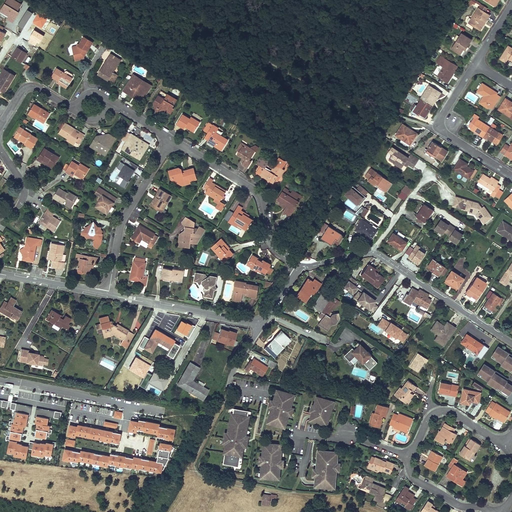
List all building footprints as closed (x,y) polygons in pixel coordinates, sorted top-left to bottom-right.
[(21,5),(19,3),(21,0),(7,0),(1,11),(14,19),(19,12),(17,11),(21,5)] [(478,8),(485,12),(487,8),(480,4),(480,5),(478,8)] [(485,12),(478,8),(471,19),(469,23),(480,30),(483,24),(483,23),(484,23),(489,15),(485,12)] [(40,10),(33,23),(40,28),(48,15),(40,10)] [(18,25),(24,28),(32,14),(27,11),(18,25)] [(34,30),(27,41),(34,45),(37,41),(40,43),(44,36),(34,30)] [(472,39),(461,33),(451,48),(460,54),(464,49),(465,46),(467,47),(472,39)] [(93,42),(84,36),(79,44),(77,47),(72,48),(75,60),(84,58),(84,56),(83,54),(85,51),(87,52),(93,42)] [(511,48),(508,46),(500,59),(505,62),(508,58),(509,56),(510,57),(509,59),(511,60),(511,48)] [(18,48),(13,57),(21,62),(26,53),(18,48)] [(121,60),(110,53),(98,74),(108,80),(109,80),(113,72),(121,60)] [(457,66),(441,56),(436,63),(443,67),(437,77),(446,82),(452,73),(453,73),(457,66)] [(73,78),(56,68),(51,76),(59,81),(59,80),(68,86),(73,78)] [(16,75),(5,69),(0,76),(0,92),(2,90),(5,92),(16,75)] [(118,75),(113,72),(109,80),(114,83),(117,77),(118,75)] [(138,77),(133,74),(123,91),(128,93),(129,91),(143,100),(151,85),(146,82),(143,86),(136,81),(138,77)] [(146,82),(138,77),(136,81),(143,86),(146,82)] [(68,86),(59,80),(59,81),(58,83),(66,88),(68,86)] [(482,83),(477,91),(484,96),(479,103),(487,108),(488,106),(492,109),(501,96),(497,94),(495,96),(492,93),(491,94),(489,93),(492,90),(482,83)] [(429,85),(423,95),(424,96),(422,100),(432,106),(434,102),(432,101),(436,96),(434,95),(437,90),(429,85)] [(143,100),(129,91),(128,93),(141,102),(143,100)] [(164,99),(158,95),(155,100),(157,101),(154,106),(162,110),(163,108),(166,110),(165,110),(171,113),(174,108),(172,107),(173,105),(174,105),(177,100),(167,94),(164,99)] [(511,102),(505,98),(499,109),(511,117),(511,102)] [(422,100),(421,99),(413,111),(419,115),(420,114),(425,117),(432,106),(422,100)] [(50,113),(34,104),(28,113),(36,118),(37,116),(45,121),(50,113)] [(184,129),(185,127),(186,125),(195,131),(200,122),(191,117),(190,119),(182,114),(176,124),(184,129)] [(475,129),(484,135),(489,127),(477,120),(474,117),(471,122),(474,124),(473,126),(472,125),(471,127),(470,129),(474,131),(475,129)] [(207,133),(213,125),(208,122),(203,130),(207,133)] [(74,129),(65,123),(58,133),(68,139),(76,144),(77,142),(79,143),(84,135),(81,133),(80,134),(73,130),(74,129)] [(408,128),(403,124),(396,135),(410,144),(415,135),(408,131),(407,131),(408,128)] [(218,128),(213,125),(207,133),(211,135),(210,137),(208,140),(207,141),(222,150),(228,140),(216,133),(218,128)] [(484,135),(483,137),(487,139),(488,138),(497,144),(503,135),(495,130),(490,126),(489,127),(484,135)] [(31,134),(20,127),(15,135),(26,142),(25,143),(32,148),(38,139),(31,134)] [(145,142),(141,140),(140,142),(130,135),(131,134),(127,131),(122,139),(124,140),(126,142),(125,144),(122,149),(140,160),(144,153),(141,151),(142,148),(142,147),(145,142)] [(104,140),(96,136),(90,146),(98,151),(100,148),(103,150),(102,151),(107,154),(116,139),(108,134),(104,140)] [(26,142),(15,135),(14,137),(25,143),(26,142)] [(448,151),(432,141),(424,154),(432,160),(435,156),(442,161),(448,151)] [(149,145),(145,142),(142,147),(142,148),(141,151),(144,153),(149,145)] [(246,145),(241,142),(237,150),(239,151),(242,146),(245,148),(246,145)] [(250,148),(246,145),(245,148),(242,146),(239,151),(237,154),(242,157),(245,159),(242,163),(242,164),(247,168),(251,162),(249,160),(255,151),(256,152),(258,148),(253,145),(251,146),(250,148)] [(419,159),(410,154),(408,158),(391,147),(388,152),(392,154),(390,157),(395,160),(393,163),(398,166),(401,168),(404,164),(405,162),(408,164),(413,168),(419,159)] [(59,157),(44,148),(38,159),(42,162),(43,160),(54,166),(59,157)] [(286,161),(279,158),(271,172),(264,168),(268,162),(267,158),(261,155),(256,164),(260,166),(264,168),(260,175),(273,183),(277,176),(279,177),(284,170),(281,168),(286,161)] [(467,164),(460,159),(454,169),(469,178),(473,171),(467,167),(467,168),(465,167),(466,166),(467,164)] [(54,166),(43,160),(42,162),(52,168),(54,166)] [(79,165),(72,161),(69,166),(66,171),(73,176),(74,174),(75,172),(84,177),(89,169),(80,163),(79,165)] [(117,167),(121,169),(118,175),(124,178),(120,185),(125,188),(138,166),(131,162),(129,166),(121,161),(117,167)] [(179,167),(175,168),(176,170),(170,172),(173,180),(176,182),(184,180),(185,183),(190,181),(190,179),(196,177),(194,168),(184,170),(185,172),(183,173),(182,171),(182,169),(179,167)] [(389,181),(370,168),(365,176),(369,179),(368,180),(375,185),(376,184),(384,190),(389,181)] [(498,183),(483,174),(478,182),(489,188),(493,191),(491,194),(490,194),(494,196),(495,194),(498,189),(500,186),(497,184),(498,183)] [(213,180),(210,178),(203,188),(206,190),(211,193),(209,195),(215,198),(220,201),(222,198),(224,195),(226,191),(212,182),(213,180)] [(392,183),(389,181),(384,190),(376,184),(375,185),(385,192),(392,183)] [(350,186),(344,194),(358,206),(369,193),(360,185),(355,190),(350,186)] [(412,189),(406,185),(402,190),(408,195),(410,193),(412,189)] [(68,194),(59,188),(53,197),(63,203),(65,201),(65,200),(68,201),(67,202),(72,205),(77,197),(69,192),(68,194)] [(104,191),(99,188),(95,193),(102,197),(97,205),(97,207),(105,212),(107,212),(113,203),(110,201),(110,200),(107,198),(107,197),(105,196),(107,193),(104,191)] [(172,196),(160,189),(157,194),(159,195),(155,200),(154,199),(150,205),(158,210),(160,207),(163,209),(172,196)] [(500,197),(503,192),(498,189),(495,194),(500,197)] [(300,195),(293,190),(291,193),(288,192),(288,191),(286,194),(282,191),(277,199),(281,202),(279,204),(283,207),(284,205),(286,207),(285,208),(283,211),(290,216),(295,208),(295,206),(297,204),(298,204),(299,202),(296,200),(300,195)] [(116,198),(107,193),(105,196),(107,197),(107,198),(110,200),(110,201),(113,203),(116,198)] [(463,201),(464,199),(455,196),(453,206),(461,209),(463,201)] [(220,201),(215,198),(213,201),(218,204),(216,208),(218,209),(221,205),(224,207),(225,204),(220,201)] [(481,208),(478,203),(468,200),(468,202),(465,210),(469,211),(470,210),(475,211),(479,216),(478,217),(483,223),(491,218),(485,209),(484,209),(482,207),(481,208)] [(425,222),(433,210),(432,209),(425,204),(416,216),(418,217),(422,220),(425,222)] [(242,208),(238,205),(228,221),(236,226),(237,224),(238,222),(248,228),(253,220),(248,217),(243,214),(242,215),(239,213),(241,210),(242,208)] [(163,209),(160,207),(158,210),(157,212),(160,214),(164,215),(167,211),(163,209)] [(55,212),(48,208),(45,212),(42,217),(44,219),(42,222),(48,226),(47,227),(54,231),(60,221),(52,216),(55,212)] [(356,229),(370,239),(376,230),(362,220),(363,219),(360,216),(354,226),(357,228),(356,229)] [(44,219),(42,217),(39,222),(47,227),(48,226),(42,222),(44,219)] [(195,222),(186,217),(182,223),(185,227),(184,233),(181,233),(180,234),(179,241),(185,242),(184,246),(190,247),(190,243),(196,243),(196,240),(199,240),(205,230),(200,226),(198,229),(194,228),(195,222)] [(500,219),(494,229),(511,240),(511,238),(511,228),(507,225),(508,224),(500,219)] [(447,234),(452,226),(449,224),(448,225),(445,223),(441,220),(435,229),(442,234),(444,232),(447,234)] [(88,226),(85,228),(86,229),(82,232),(82,235),(85,235),(87,238),(88,238),(90,236),(93,237),(95,239),(93,240),(94,245),(97,248),(101,243),(101,240),(100,238),(102,237),(102,234),(101,233),(102,231),(100,229),(99,229),(100,228),(97,227),(94,222),(88,226)] [(342,234),(324,223),(316,234),(332,244),(334,242),(337,244),(340,241),(338,240),(342,234)] [(155,234),(139,225),(131,238),(133,238),(138,242),(139,243),(142,239),(143,237),(144,237),(144,238),(150,242),(151,240),(155,242),(158,237),(155,235),(155,234)] [(457,243),(463,234),(458,232),(455,230),(456,229),(452,226),(447,234),(451,236),(449,238),(457,243)] [(396,235),(393,233),(388,241),(402,250),(405,246),(404,245),(406,242),(402,239),(396,235)] [(37,239),(27,237),(24,249),(23,248),(22,253),(24,255),(23,260),(33,262),(36,245),(37,239)] [(228,246),(221,239),(211,247),(217,254),(218,253),(225,261),(233,254),(229,249),(227,247),(228,246)] [(64,245),(51,243),(50,251),(52,251),(50,259),(53,260),(52,267),(63,269),(65,262),(61,261),(64,245)] [(408,259),(418,266),(426,253),(416,245),(408,259)] [(217,254),(224,262),(225,261),(218,253),(217,254)] [(98,258),(88,255),(87,259),(80,258),(79,260),(78,270),(90,272),(92,265),(92,261),(95,261),(97,262),(98,258)] [(259,258),(252,255),(247,264),(251,266),(252,267),(254,266),(258,269),(257,270),(265,274),(267,272),(269,267),(271,265),(263,260),(262,261),(262,262),(258,260),(259,258)] [(135,257),(135,261),(134,261),(132,270),(134,270),(133,280),(141,281),(141,285),(145,286),(147,276),(146,276),(143,275),(144,271),(145,263),(144,262),(145,259),(135,257)] [(444,266),(433,259),(427,268),(439,275),(440,273),(444,266)] [(511,262),(503,277),(508,280),(510,277),(511,275),(511,274),(511,262)] [(375,269),(368,264),(360,274),(371,283),(372,281),(378,286),(384,278),(377,273),(376,273),(373,271),(375,269)] [(173,269),(163,268),(161,278),(170,280),(171,279),(182,282),(184,270),(173,268),(173,269)] [(464,279),(452,270),(446,280),(458,288),(464,279)] [(217,277),(212,276),(208,278),(205,274),(195,273),(194,279),(198,280),(198,282),(200,285),(202,283),(206,288),(203,290),(205,292),(209,293),(208,297),(213,298),(214,291),(215,286),(217,277)] [(486,283),(476,277),(465,293),(475,299),(486,283)] [(313,282),(308,279),(300,292),(299,291),(296,296),(305,302),(311,293),(313,289),(315,290),(319,283),(314,280),(313,282)] [(446,280),(444,282),(457,290),(458,288),(446,280)] [(246,282),(236,281),(235,286),(236,286),(235,290),(233,298),(241,299),(242,294),(242,292),(247,293),(246,295),(251,296),(256,297),(258,286),(246,284),(246,282)] [(341,290),(369,315),(378,304),(349,281),(341,290)] [(313,289),(311,293),(313,294),(321,284),(319,283),(315,290),(313,289)] [(418,291),(413,288),(406,301),(411,304),(413,301),(420,305),(421,303),(422,304),(421,306),(426,308),(431,300),(426,298),(428,294),(419,289),(418,291)] [(502,300),(489,291),(485,297),(488,299),(484,305),(491,310),(497,303),(497,302),(500,304),(502,300)] [(329,299),(321,294),(312,306),(321,312),(329,299)] [(333,307),(335,303),(338,300),(331,296),(329,299),(321,312),(325,314),(322,319),(320,322),(329,327),(330,325),(329,322),(331,322),(332,324),(335,324),(339,319),(337,313),(331,315),(329,317),(327,316),(333,307)] [(10,297),(6,303),(12,306),(16,301),(10,297)] [(17,319),(22,312),(12,306),(6,303),(3,301),(0,306),(0,310),(13,319),(14,317),(17,319)] [(294,305),(289,303),(285,309),(288,311),(289,312),(294,305)] [(60,314),(51,309),(48,315),(50,316),(48,321),(53,324),(59,327),(60,328),(61,326),(67,329),(69,325),(68,324),(71,318),(65,315),(63,319),(61,318),(59,317),(60,314)] [(107,316),(99,318),(100,324),(101,328),(103,328),(105,333),(110,332),(123,340),(120,344),(126,348),(134,334),(117,325),(115,327),(112,325),(111,325),(110,321),(108,321),(107,316)] [(382,318),(377,326),(385,330),(384,331),(396,338),(403,342),(407,335),(401,331),(401,330),(390,322),(389,323),(382,318)] [(437,321),(433,326),(436,328),(436,330),(434,333),(438,335),(440,336),(437,341),(444,346),(455,329),(450,325),(449,327),(447,326),(448,325),(445,324),(444,325),(437,321)] [(329,327),(320,322),(318,325),(327,330),(329,327)] [(212,340),(232,348),(238,333),(218,327),(212,340)] [(103,328),(101,328),(104,337),(111,335),(110,332),(105,333),(103,328)] [(174,341),(155,330),(149,340),(144,337),(139,345),(151,352),(158,341),(170,348),(174,341)] [(289,338),(281,330),(267,345),(268,346),(265,349),(273,357),(283,347),(282,346),(289,338)] [(471,339),(466,335),(461,343),(478,354),(484,345),(472,337),(471,339)] [(353,352),(361,345),(358,343),(349,351),(355,358),(357,356),(353,352)] [(364,349),(361,345),(353,352),(357,356),(370,370),(377,362),(370,355),(371,354),(368,351),(367,352),(364,349)] [(510,353),(499,346),(493,355),(496,357),(497,356),(504,361),(509,355),(510,353)] [(29,351),(21,349),(19,361),(32,363),(42,366),(44,357),(38,356),(35,355),(35,354),(29,352),(29,351)] [(428,359),(418,353),(409,366),(418,372),(424,362),(426,363),(428,359)] [(504,361),(497,356),(496,357),(493,355),(492,356),(503,364),(504,361)] [(250,363),(248,362),(244,369),(248,371),(250,369),(260,375),(266,366),(253,358),(251,361),(250,363)] [(276,363),(269,359),(266,364),(274,368),(276,363)] [(199,367),(190,362),(177,384),(203,400),(209,391),(203,387),(197,384),(191,381),(199,367)] [(511,368),(505,364),(503,366),(511,372),(511,370),(511,369),(511,368)] [(151,373),(147,371),(137,388),(143,391),(147,388),(157,394),(160,390),(162,391),(172,377),(155,365),(151,373)] [(491,380),(495,373),(496,372),(485,365),(479,374),(483,376),(484,375),(491,380)] [(509,379),(497,371),(496,372),(495,373),(491,380),(492,381),(497,374),(502,377),(505,379),(508,381),(509,379)] [(491,380),(484,375),(483,376),(479,374),(478,375),(489,382),(491,380)] [(511,405),(511,404),(511,387),(506,383),(507,382),(508,381),(505,379),(502,377),(497,374),(492,381),(491,382),(502,389),(502,390),(510,395),(508,397),(506,402),(511,405)] [(416,386),(408,380),(402,388),(400,387),(396,392),(401,396),(399,398),(405,402),(408,398),(410,399),(413,394),(411,393),(410,392),(411,390),(412,391),(416,386)] [(483,386),(475,381),(473,384),(481,389),(483,386)] [(459,386),(441,382),(438,393),(457,396),(459,386)] [(502,389),(491,382),(490,385),(501,392),(502,390),(502,389)] [(472,401),(478,403),(480,392),(463,389),(460,403),(470,405),(470,401),(471,400),(472,401)] [(268,423),(283,428),(283,427),(285,420),(287,421),(292,402),(291,401),(292,395),(293,394),(277,390),(275,397),(274,397),(273,401),(274,401),(272,408),(271,408),(269,416),(270,416),(268,423)] [(332,401),(316,396),(314,404),(316,405),(315,407),(316,408),(315,410),(314,411),(313,413),(312,413),(309,420),(325,425),(325,424),(327,418),(329,419),(332,409),(330,408),(332,402),(332,401)] [(0,406),(31,413),(32,406),(0,399),(0,406)] [(495,403),(491,401),(485,410),(489,413),(489,414),(496,418),(497,418),(498,416),(505,420),(510,412),(496,403),(495,403)] [(388,407),(378,404),(375,413),(373,412),(371,417),(374,418),(372,425),(380,427),(382,418),(381,417),(382,415),(383,415),(386,416),(388,407)] [(61,418),(62,412),(37,408),(36,414),(61,418)] [(249,411),(234,409),(233,414),(231,413),(228,433),(227,439),(226,444),(224,454),(225,454),(223,464),(239,467),(239,464),(241,457),(242,457),(244,447),(244,445),(243,443),(244,440),(245,439),(246,436),(249,417),(248,416),(249,411)] [(9,439),(21,441),(27,414),(15,411),(9,439)] [(398,415),(393,413),(389,424),(394,426),(401,428),(401,430),(408,432),(413,419),(399,413),(398,415)] [(34,437),(46,439),(50,424),(48,425),(49,418),(37,416),(34,437)] [(139,421),(130,419),(128,430),(137,432),(137,429),(139,421)] [(139,419),(139,421),(137,429),(144,430),(146,421),(139,419)] [(146,420),(146,421),(144,430),(144,431),(158,434),(160,426),(160,423),(146,420)] [(455,428),(445,423),(440,431),(441,432),(440,434),(439,433),(435,439),(443,444),(445,440),(449,443),(450,442),(452,443),(457,434),(453,432),(455,428)] [(68,424),(66,435),(74,437),(75,435),(76,426),(68,424)] [(77,424),(76,426),(75,435),(89,437),(91,427),(77,424)] [(168,428),(160,426),(158,434),(158,436),(166,437),(166,438),(174,440),(176,428),(168,427),(168,428)] [(105,430),(91,427),(89,437),(102,441),(105,430)] [(121,433),(105,430),(102,441),(119,445),(121,433)] [(75,440),(66,438),(65,445),(74,446),(75,440)] [(155,439),(150,438),(147,453),(152,454),(155,439)] [(480,444),(471,438),(471,439),(466,446),(465,445),(459,453),(467,459),(473,451),(475,452),(480,444)] [(13,456),(27,458),(29,446),(16,444),(16,442),(9,441),(6,452),(13,454),(13,456)] [(31,456),(51,458),(54,444),(46,442),(46,444),(34,443),(31,456)] [(159,448),(160,448),(170,451),(171,451),(173,444),(161,442),(159,448)] [(281,445),(265,443),(265,451),(263,451),(263,452),(262,456),(262,460),(262,465),(261,469),(261,470),(263,470),(263,478),(279,479),(279,472),(280,472),(280,468),(279,468),(279,466),(279,465),(279,463),(280,462),(280,460),(281,460),(281,452),(281,451),(281,445)] [(71,461),(71,460),(73,450),(73,449),(65,448),(62,459),(71,461)] [(160,448),(158,455),(169,457),(170,451),(160,448)] [(85,461),(87,451),(81,449),(80,452),(79,460),(85,461)] [(78,462),(79,460),(80,452),(73,450),(71,460),(78,462)] [(92,463),(94,453),(95,452),(87,451),(85,461),(92,463)] [(318,465),(318,466),(317,466),(317,469),(316,476),(316,479),(317,479),(317,486),(333,488),(333,485),(334,477),(336,477),(336,471),(337,463),(337,461),(336,461),(336,452),(320,451),(320,454),(320,461),(317,461),(317,464),(318,465)] [(443,456),(434,452),(430,459),(428,458),(425,465),(435,471),(443,456)] [(92,463),(101,464),(102,455),(94,453),(92,463)] [(109,463),(116,464),(118,455),(111,453),(110,455),(109,463)] [(109,463),(110,455),(103,454),(102,455),(101,464),(100,465),(108,467),(109,463)] [(124,467),(124,466),(126,456),(119,454),(118,455),(116,464),(116,465),(124,467)] [(157,460),(157,461),(164,462),(163,464),(164,464),(166,465),(170,457),(169,457),(158,455),(157,460)] [(132,468),(132,467),(134,458),(126,456),(124,466),(132,468)] [(140,468),(142,458),(142,457),(134,456),(134,458),(132,467),(140,469),(140,468)] [(381,460),(375,457),(373,463),(370,461),(367,467),(373,470),(374,468),(379,470),(379,469),(383,470),(391,473),(394,464),(386,460),(386,462),(381,460)] [(448,465),(452,468),(450,471),(453,473),(452,475),(454,476),(453,478),(452,478),(452,479),(453,479),(453,480),(454,481),(459,484),(462,479),(467,472),(455,464),(458,460),(453,457),(448,465)] [(140,468),(147,470),(149,460),(142,458),(140,468)] [(147,470),(155,471),(157,461),(157,460),(150,459),(149,460),(147,470)] [(164,462),(157,461),(155,471),(162,473),(164,464),(163,464),(164,462)] [(372,483),(368,481),(364,490),(375,494),(373,499),(381,502),(382,499),(384,493),(386,489),(379,486),(378,487),(376,486),(376,485),(372,483)] [(409,489),(405,486),(397,498),(406,503),(404,506),(410,510),(410,509),(412,506),(415,501),(412,499),(413,498),(415,495),(409,492),(408,493),(407,492),(408,491),(409,489)] [(392,496),(384,493),(382,499),(388,502),(392,496)] [(271,496),(264,494),(262,504),(269,505),(270,498),(276,499),(277,495),(271,494),(271,496)] [(406,503),(397,498),(395,500),(404,506),(406,503)] [(433,504),(428,501),(420,511),(438,511),(434,509),(431,507),(432,505),(433,504)]
